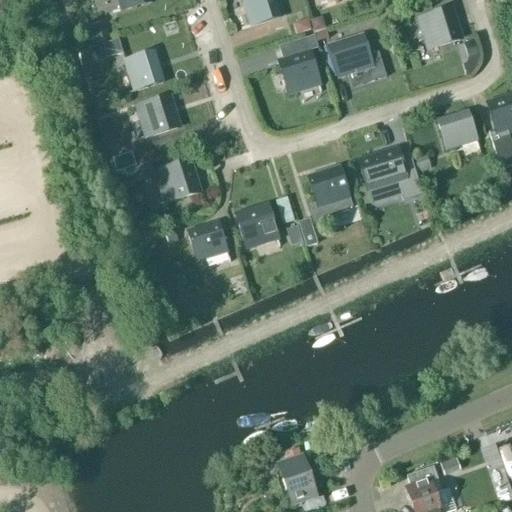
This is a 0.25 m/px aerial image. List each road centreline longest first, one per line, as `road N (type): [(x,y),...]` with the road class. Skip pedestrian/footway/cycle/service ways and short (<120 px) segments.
road 1 (residential): [(205,0),(243,126),(264,148),(279,149),(475,87),(491,58),(474,0)]
road 2 (residential): [(363,511),(356,481),(365,462),(511,396)]
